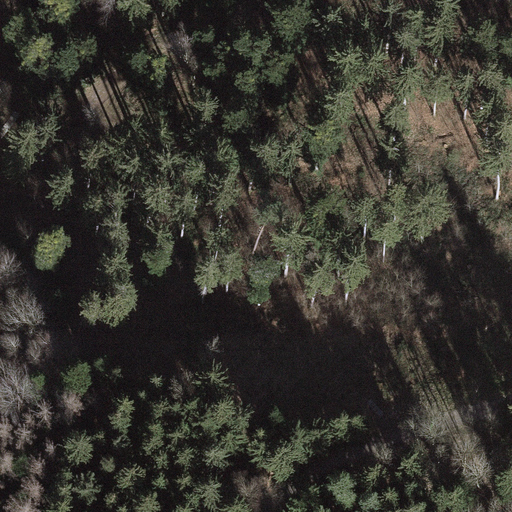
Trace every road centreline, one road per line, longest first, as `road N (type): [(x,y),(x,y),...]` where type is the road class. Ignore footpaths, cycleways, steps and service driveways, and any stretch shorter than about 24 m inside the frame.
road 1 (track): [(228,0),(92,104),(20,144),(0,167)]
road 2 (track): [(275,511),(301,481),(511,402)]
